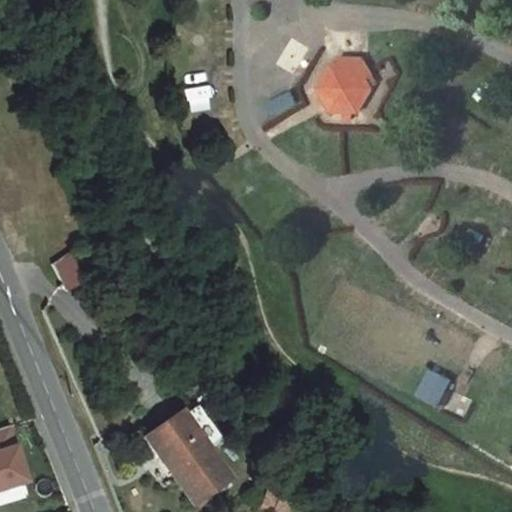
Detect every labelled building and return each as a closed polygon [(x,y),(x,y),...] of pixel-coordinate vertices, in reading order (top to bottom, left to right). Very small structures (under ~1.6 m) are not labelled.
[(339,60),(338,68),(346,68),(346,66),(353,66),(364,72),(368,78),(373,75),(364,60),(339,60)] [(344,107),(345,113),(352,113),(360,113),(373,91),(373,89),(379,86),(373,75),(368,78),(364,72),(353,66),(346,66),(346,68),(338,68),(332,68),(319,90),(326,101),(331,99),(344,107)] [(269,105),(274,117),(301,105),(296,93),(269,105)] [(331,99),(326,101),(332,113),(345,113),(344,107),(331,99)] [(431,370),(419,396),(441,406),(453,381),(431,370)] [(163,457),(160,460),(191,505),(227,480),(180,412),(147,435),(163,457)] [(0,487),(23,480),(8,427),(0,429),(0,487)] [(293,511),(297,502),(270,494),(265,508),(276,511),(293,511)]
